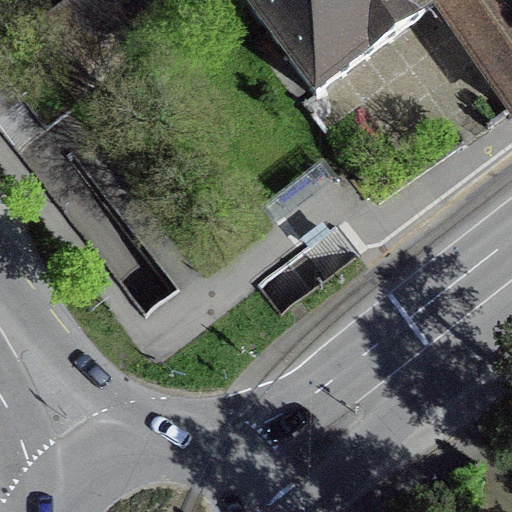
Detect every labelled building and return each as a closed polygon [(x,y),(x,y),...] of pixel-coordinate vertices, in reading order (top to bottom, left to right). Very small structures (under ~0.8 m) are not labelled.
[(74,105),(200,0),(75,0),(20,40),(74,105)] [(238,0),(313,101),(383,50),(434,12),(450,0),(238,0)] [(511,0),(450,0),(434,12),(511,118),(511,0)] [(273,233),(340,180),(324,160),(257,213),(273,233)] [(322,225),(301,242),(309,251),(329,234),(322,225)]
